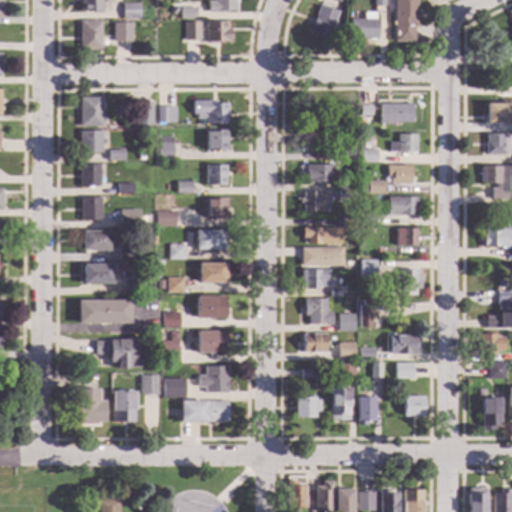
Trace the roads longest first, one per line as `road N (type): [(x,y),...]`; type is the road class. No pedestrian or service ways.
road 1 (residential): [(277,0),(264,58),(262,511)]
road 2 (residential): [(486,0),(446,27),(446,74),(42,75)]
road 3 (residential): [(511,456),(37,454)]
road 4 (residential): [(42,0),(37,454)]
road 5 (residential): [(446,74),(443,511)]
